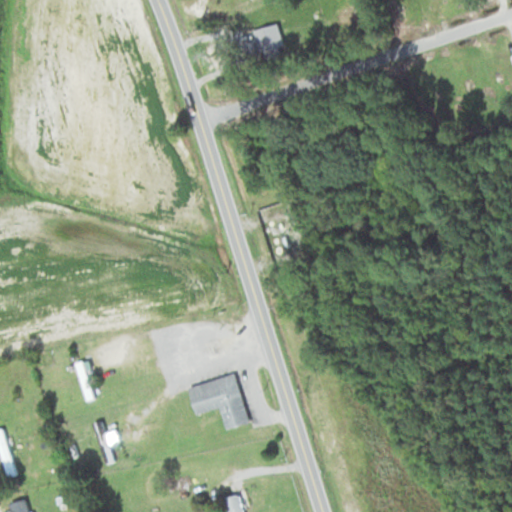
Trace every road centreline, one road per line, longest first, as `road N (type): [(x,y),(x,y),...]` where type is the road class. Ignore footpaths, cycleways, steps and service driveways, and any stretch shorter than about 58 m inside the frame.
road 1 (secondary): [(156,0),(281,365),(322,511)]
road 2 (residential): [(204,140),(511,23)]
